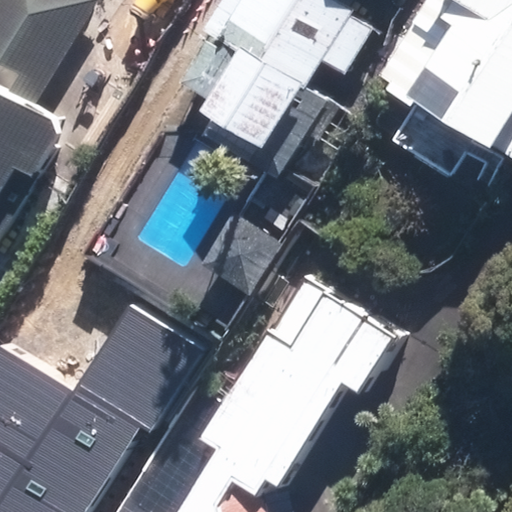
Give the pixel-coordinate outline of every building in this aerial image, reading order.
[(100,0),(0,0),(0,249),(63,137),(57,109),(43,102),(100,0)] [(380,19),(348,0),(227,0),(212,26),(247,47),(212,106),(269,140),(323,50),(351,67),(380,19)] [(511,0),(426,0),(382,75),(420,97),(397,135),(499,195),(511,173),(511,0)] [(283,242),(242,216),(213,263),(254,288),(283,242)] [(405,331),(309,275),(170,511),(277,511),(274,493),(278,477),(292,483),(352,380),(370,390),(405,331)]
